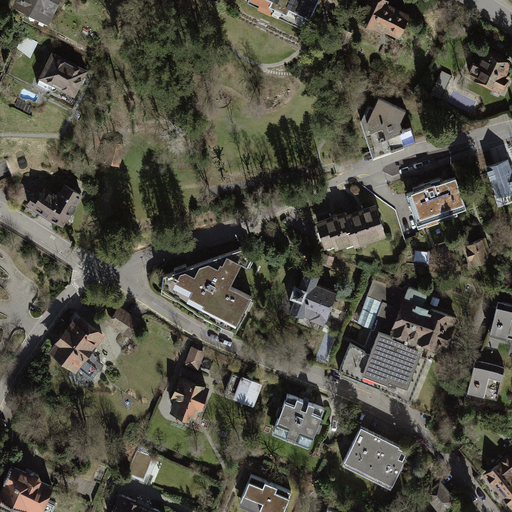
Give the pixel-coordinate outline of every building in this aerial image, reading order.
[(21,0),(19,4),(47,18),(56,0),(21,0)] [(249,0),(249,1),(305,27),(317,0),(249,0)] [(383,0),(369,0),(360,19),(373,25),(372,27),(382,32),(384,28),(397,34),(407,15),(384,4),(385,1),(383,0)] [(349,33),(341,28),(332,45),(341,49),(349,33)] [(28,35),(20,48),(32,55),(40,42),(28,35)] [(473,61),(468,72),(503,88),(509,76),(503,74),(509,63),(501,59),(502,55),(491,50),(489,53),(485,52),(479,64),(473,61)] [(52,52),(36,83),(48,89),(52,82),(74,93),(86,69),(52,52)] [(449,75),(440,70),(435,80),(445,84),(449,75)] [(405,110),(378,97),(366,121),(378,152),(416,140),(411,126),(403,129),(400,121),(405,110)] [(124,144),(109,140),(104,161),(119,165),(124,144)] [(511,172),(507,157),(490,163),(501,195),(511,190),(511,172)] [(466,206),(456,177),(406,193),(417,226),(438,219),(437,216),(466,206)] [(65,184),(58,196),(47,215),(63,224),(69,212),(71,213),(73,212),(75,211),(75,208),(76,206),(74,205),(81,193),(65,184)] [(47,215),(58,196),(45,188),(42,193),(40,192),(38,195),(33,193),(30,194),(27,198),(27,203),(47,215)] [(375,205),(345,215),(354,239),(355,243),(384,233),(375,205)] [(354,239),(345,215),(345,213),(317,222),(325,244),(334,241),(335,246),(354,239)] [(484,237),(464,244),(472,264),(486,259),(489,251),(484,237)] [(251,298),(252,296),(230,284),(241,262),(247,265),(253,253),(242,247),(187,266),(185,263),(174,267),(175,270),(163,274),(161,287),(171,292),(172,289),(179,293),(177,297),(198,311),(222,324),(221,326),(232,332),(234,328),(236,329),(248,307),(249,307),(253,299),(251,298)] [(429,258),(430,249),(417,249),(417,258),(429,258)] [(333,257),(323,254),(322,261),(331,264),(333,257)] [(296,296),(291,309),(302,313),(303,311),(311,315),(311,316),(323,321),(334,291),(317,284),(320,278),(316,277),(317,274),(306,270),(300,285),(295,283),(291,294),(296,296)] [(339,370),(411,398),(427,357),(420,354),(425,341),(437,345),(437,348),(438,350),(440,352),(443,352),(445,351),(447,349),(456,325),(452,323),(455,316),(422,304),(426,293),(409,286),(407,291),(373,278),(367,295),(382,300),(364,348),(350,342),(339,370)] [(511,304),(497,300),(490,332),(511,337),(511,304)] [(118,305),(107,320),(129,335),(139,319),(118,305)] [(59,338),(52,349),(91,378),(102,364),(95,359),(97,356),(88,350),(94,341),(96,343),(102,334),(81,318),(76,325),(73,322),(64,334),(61,332),(57,337),(59,338)] [(192,346),(186,362),(197,366),(203,350),(192,346)] [(504,367),(475,360),(467,390),(497,397),(504,367)] [(232,371),(225,391),(252,402),(260,382),(232,371)] [(179,391),(172,409),(189,415),(190,414),(196,417),(200,406),(199,405),(206,386),(180,376),(175,390),(179,391)] [(278,416),(273,427),(310,442),(315,428),(318,429),(321,422),(319,421),(324,407),(308,401),(308,403),(302,401),(303,399),(287,392),(282,407),(279,405),(275,415),(278,416)] [(390,486),(408,450),(399,445),(397,447),(359,428),(342,462),(390,486)] [(155,452),(138,446),(128,474),(144,480),(155,452)] [(99,460),(85,454),(78,472),(92,478),(99,460)] [(511,462),(507,456),(484,473),(509,504),(511,502),(511,462)] [(45,497),(51,485),(39,480),(39,478),(39,475),(37,474),(36,472),(33,472),(31,472),(30,474),(10,465),(2,481),(5,482),(0,492),(0,497),(25,508),(27,505),(42,511),(51,511),(56,502),(45,497)] [(281,511),(291,490),(251,474),(241,499),(269,511),(268,511),(281,511)] [(455,499),(439,479),(424,492),(440,511),(455,499)] [(165,511),(150,506),(151,502),(137,497),(136,500),(119,493),(111,511),(165,511)]
